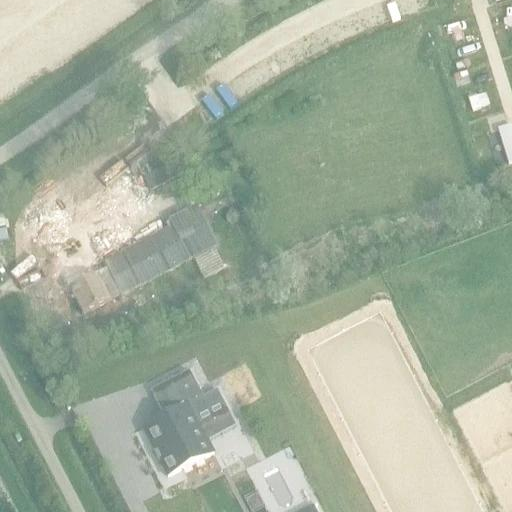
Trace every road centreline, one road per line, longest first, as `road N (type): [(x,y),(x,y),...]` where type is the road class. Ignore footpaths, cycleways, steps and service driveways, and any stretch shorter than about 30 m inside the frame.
road 1 (unclassified): [(0,156),(227,0)]
road 2 (unclassified): [(76,511),(0,363)]
